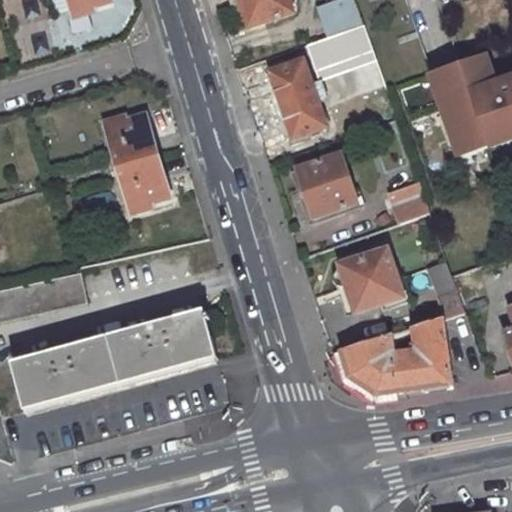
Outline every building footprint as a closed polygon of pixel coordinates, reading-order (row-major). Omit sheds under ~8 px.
[(110,0),(65,0),(70,13),(111,1),(110,0)] [(289,0),(239,0),(250,30),(295,14),(289,0)] [(355,0),(328,0),(330,4),(327,5),(338,36),(365,26),(355,0)] [(338,36),(328,39),(337,66),(374,53),(365,26),(338,36)] [(415,30),(396,37),(398,42),(417,34),(415,30)] [(47,34),(19,40),(23,54),(50,47),(47,34)] [(431,73),(460,158),(489,148),(486,140),(498,135),(501,143),(511,139),(511,78),(497,84),(486,54),(431,73)] [(306,63),(272,73),(294,140),(328,129),(306,63)] [(169,197),(146,117),(104,129),(128,208),(169,197)] [(498,135),(486,140),(489,148),(501,143),(498,135)] [(342,156),(299,171),(315,217),(359,201),(342,156)] [(425,195),(394,205),(401,226),(432,215),(425,195)] [(387,247),(339,263),(341,267),(334,270),(329,275),(328,280),(331,284),(334,285),(339,298),(350,294),(355,311),(404,295),(387,247)] [(424,270),(440,315),(460,308),(444,263),(424,270)] [(478,267),(453,275),(460,293),(484,284),(478,267)] [(79,274),(0,291),(0,323),(86,304),(79,274)] [(511,310),(511,328),(503,332),(511,354),(511,306),(511,307),(511,310)] [(215,360),(201,311),(9,365),(23,414),(215,360)] [(442,316),(342,351),(350,377),(378,394),(452,382),(442,316)]
